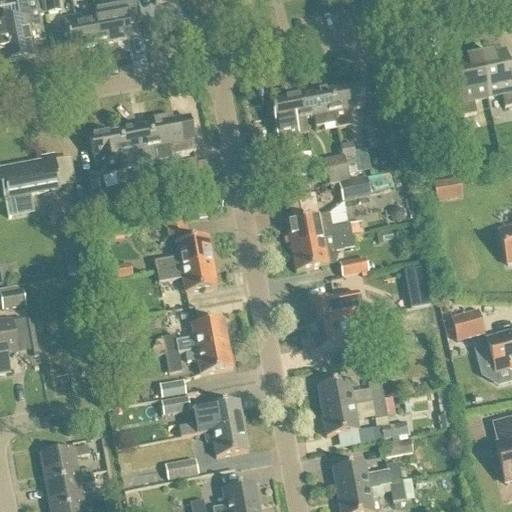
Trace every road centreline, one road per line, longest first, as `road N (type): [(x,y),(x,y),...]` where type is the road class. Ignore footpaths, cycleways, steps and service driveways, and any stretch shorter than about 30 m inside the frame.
road 1 (residential): [(300,511),(217,68)]
road 2 (residential): [(511,5),(217,68)]
road 3 (residential): [(217,68),(0,106)]
